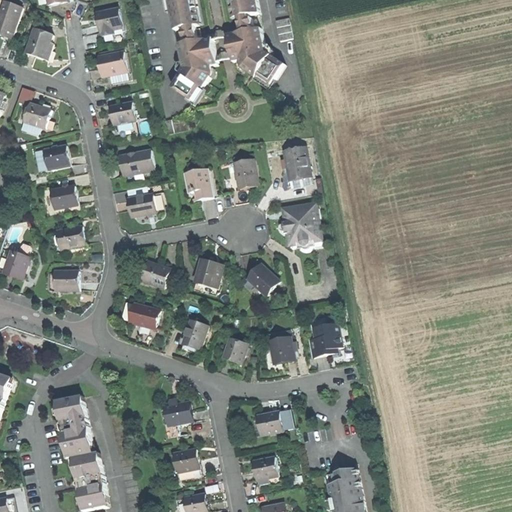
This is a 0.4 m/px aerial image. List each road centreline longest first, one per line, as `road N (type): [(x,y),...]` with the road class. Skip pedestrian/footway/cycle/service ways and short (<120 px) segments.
road 1 (track): [(294,0),(392,511)]
road 2 (residential): [(74,93),(87,108),(116,246)]
road 3 (residential): [(240,511),(213,381)]
road 4 (residential): [(116,246),(243,229)]
road 5 (residential): [(213,381),(93,339)]
